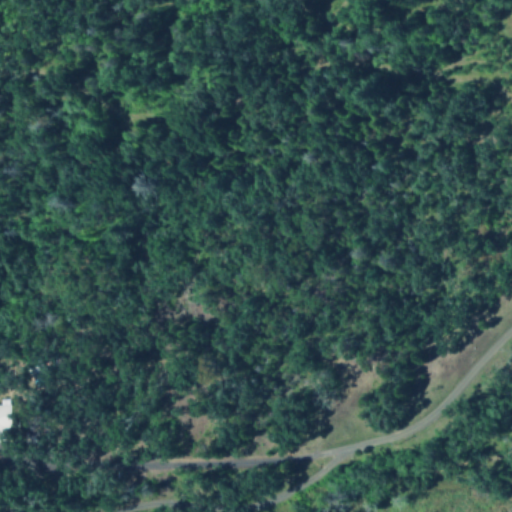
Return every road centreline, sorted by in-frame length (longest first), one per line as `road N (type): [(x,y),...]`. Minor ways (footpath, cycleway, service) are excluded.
road 1 (residential): [(355,450),(262,465),(144,468),(33,468),(0,454)]
road 2 (residential): [(355,450),(309,484),(258,507),(129,511)]
road 3 (residential): [(511,331),(425,421),(355,450)]
